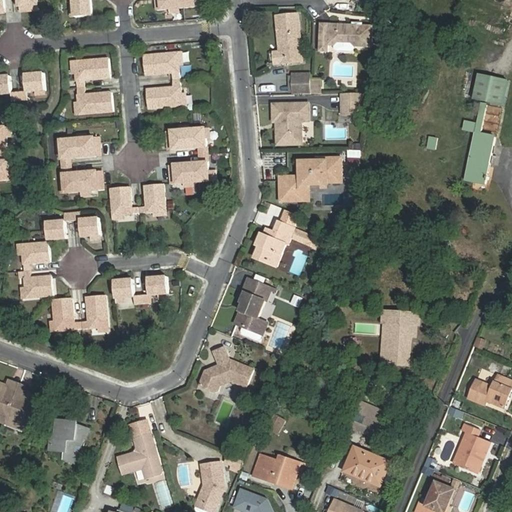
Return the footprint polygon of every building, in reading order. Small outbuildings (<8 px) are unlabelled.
[(9,0),(0,0),(0,13),(5,13),(10,12),(9,0)] [(42,0),(24,0),(25,11),(31,10),(43,9),(43,2),(42,0)] [(177,14),(176,0),(158,0),(159,3),(154,4),(155,16),(160,16),(167,15),(177,14)] [(176,0),(177,14),(194,13),(193,3),(193,0),(176,0)] [(201,2),(193,3),(194,13),(202,12),(201,2)] [(90,3),(74,4),(75,13),(75,23),(92,22),(90,3)] [(302,15),(281,17),(282,27),(284,27),(284,34),(282,34),(284,53),(285,65),(307,63),(302,15)] [(329,48),(329,26),(321,26),(320,54),(328,54),(329,48)] [(329,26),(329,48),(335,48),(338,46),(353,46),(355,48),(373,49),(373,27),(329,26)] [(181,64),(180,54),(145,57),(147,76),(174,73),(182,73),(181,64)] [(108,60),(73,64),(74,74),(75,82),(83,82),(110,79),(108,60)] [(182,80),(182,73),(174,73),(175,81),(182,80)] [(32,76),(34,95),(41,94),(51,93),(49,74),(32,76)] [(297,75),(297,94),(315,94),(315,79),(315,74),(297,75)] [(17,77),(0,78),(0,88),(1,98),(19,96),(17,77)] [(325,94),(324,79),(315,79),(315,94),(325,94)] [(182,80),(175,81),(175,88),(183,88),(182,80)] [(175,88),(148,91),(150,110),(185,107),(183,88),(175,88)] [(83,89),(76,90),(77,98),(84,97),(83,89)] [(362,93),(343,93),(343,114),(362,113),(362,93)] [(84,97),(77,98),(77,107),(78,116),(113,113),(111,94),(84,97)] [(26,95),(19,96),(20,104),(27,103),(26,95)] [(34,95),(26,95),(27,103),(34,102),(34,95)] [(484,133),(490,104),(482,102),(466,182),(489,187),(500,136),(484,133)] [(311,104),(275,104),(275,122),(282,122),(282,125),(279,126),(280,145),(304,144),(303,121),(311,121),(311,104)] [(21,125),(14,126),(15,136),(22,135),(21,125)] [(0,146),(8,146),(9,153),(10,161),(0,161),(0,180),(2,180),(19,179),(18,169),(16,153),(16,145),(15,136),(14,126),(0,127),(0,146)] [(213,128),(206,129),(207,139),(214,138),(213,128)] [(172,132),(167,132),(168,145),(173,144),(174,151),(191,149),(200,148),(201,156),(202,163),(192,164),(175,166),(176,172),(171,172),(172,185),(177,184),(184,184),(194,183),(211,181),(210,172),(209,163),(208,155),(208,148),(207,139),(206,129),(189,130),(179,131),(172,132)] [(80,141),(63,143),(64,153),(65,162),(65,169),(66,176),(67,185),(68,195),(85,194),(95,193),(102,192),(107,192),(105,179),(100,180),(100,173),(83,175),(73,176),(73,168),(72,161),(82,160),(98,158),(98,152),(103,151),(102,139),(97,139),(90,140),(80,141)] [(64,153),(63,143),(55,143),(56,153),(64,153)] [(344,180),(344,159),(322,160),(322,165),(305,166),(305,181),(286,181),(286,200),(309,200),(309,186),(329,185),(329,180),(344,180)] [(25,168),(18,169),(19,179),(26,178),(25,168)] [(217,171),(210,172),(211,181),(218,181),(217,171)] [(68,195),(67,185),(59,186),(60,196),(68,195)] [(168,212),(166,186),(147,188),(148,206),(134,207),(132,189),(113,191),(115,216),(125,216),(134,215),(149,213),(158,213),(168,212)] [(67,215),(67,222),(75,222),(83,221),(82,213),(74,214),(67,215)] [(101,219),(83,221),(84,239),(93,238),(103,238),(101,219)] [(67,222),(49,224),(50,234),(50,242),(69,241),(67,222)] [(266,235),(257,259),(279,268),(289,244),(291,245),(298,229),(282,222),(277,233),(276,235),(271,233),(266,235)] [(51,245),(24,248),(25,257),(29,291),(30,300),(57,298),(55,279),(35,281),(34,266),(53,264),(51,245)] [(169,276),(150,278),(152,297),(161,297),(171,296),(169,276)] [(135,279),(116,281),(118,299),(128,299),(137,298),(135,279)] [(273,289),(250,279),(244,292),(247,293),(243,302),(245,303),(236,323),(246,327),(256,332),(261,320),(259,319),(266,301),(268,302),(273,289)] [(60,323),(61,333),(79,331),(88,331),(94,330),(104,329),(114,328),(110,297),(91,299),(93,323),(87,323),(79,324),(76,301),(58,303),(60,323)] [(144,297),(137,298),(138,305),(145,305),(153,304),(152,297),(144,297)] [(425,313),(387,310),(383,365),(412,367),(414,337),(415,325),(419,325),(424,326),(425,313)] [(267,322),(261,320),(257,332),(263,334),(267,322)] [(246,327),(245,331),(246,334),(260,340),(263,339),(265,335),(263,334),(257,332),(256,332),(246,327)] [(227,346),(217,350),(222,363),(208,369),(202,381),(204,385),(217,390),(220,389),(223,381),(231,378),(248,385),(255,367),(234,358),(232,359),(227,346)] [(508,405),(511,395),(511,378),(500,374),(496,385),(478,379),(470,397),(488,404),(491,399),(508,405)] [(21,382),(11,378),(9,383),(7,390),(17,393),(21,382)] [(7,390),(9,383),(0,380),(0,413),(32,425),(42,395),(29,391),(26,397),(17,393),(7,390)] [(29,391),(30,385),(21,382),(17,393),(26,397),(29,391)] [(385,421),(389,411),(365,401),(361,410),(379,418),(385,421)] [(353,429),(371,437),(379,418),(361,410),(353,429)] [(281,432),(288,418),(277,412),(269,426),(281,432)] [(379,418),(371,437),(376,439),(385,421),(379,418)] [(486,448),(491,450),(494,441),(480,436),(482,428),(469,423),(466,430),(471,433),(461,457),(470,460),(467,467),(481,473),(488,456),(484,454),(486,448)] [(76,464),(89,430),(75,425),(55,426),(55,440),(52,440),(52,453),(66,453),(67,460),(76,464)] [(153,436),(138,440),(142,454),(122,460),(126,476),(147,470),(150,482),(166,478),(153,436)] [(384,488),(395,462),(356,446),(345,472),(384,488)] [(254,477),(272,484),(275,478),(291,484),(295,471),(298,473),(302,462),(284,456),(283,460),(261,454),(254,477)] [(458,464),(467,467),(470,460),(461,457),(458,464)] [(435,471),(439,461),(428,458),(425,468),(435,471)] [(206,490),(199,506),(213,511),(217,511),(225,492),(223,460),(204,461),(206,490)] [(275,478),(272,484),(292,491),(298,473),(295,471),(291,484),(275,478)] [(161,509),(174,505),(168,480),(154,484),(161,509)] [(448,511),(451,506),(458,490),(441,483),(434,501),(427,499),(422,511),(448,511)] [(274,511),(268,498),(242,488),(235,506),(250,511),(274,511)] [(367,511),(337,499),(331,511),(367,511)]
